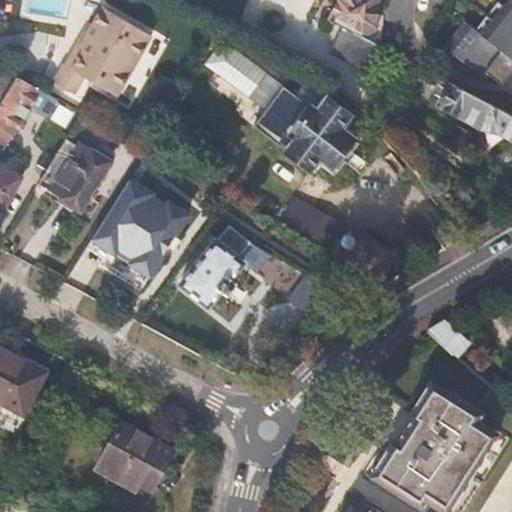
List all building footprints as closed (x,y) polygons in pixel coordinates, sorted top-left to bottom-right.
[(350,29),(359,0),(337,0),(328,16),(346,26),(350,29)] [(379,0),(359,0),(350,29),(373,41),(392,32),(379,0)] [(511,74),(511,0),(483,36),(472,26),(451,51),(482,77),(487,72),(503,85),(511,74)] [(113,95),(150,31),(99,3),(67,61),(61,59),(49,82),(72,94),(81,77),(113,95)] [(333,50),(368,69),(380,45),(373,41),(350,29),(346,26),(333,50)] [(328,162),(347,133),(335,126),(343,112),(318,97),(311,107),(211,43),(194,70),(258,112),(247,128),(306,167),(315,154),(328,162)] [(372,87),(394,101),(402,88),(380,73),(372,87)] [(0,96),(8,83),(0,78),(0,96)] [(34,91),(12,78),(8,83),(0,96),(0,130),(6,134),(8,135),(34,91)] [(511,138),(511,116),(508,114),(448,82),(438,102),(483,127),(496,130),(511,138)] [(55,152),(36,184),(79,210),(108,161),(77,143),(74,147),(62,140),(55,152)] [(0,207),(1,209),(20,175),(0,163),(0,207)] [(88,248),(149,283),(186,217),(125,183),(88,248)] [(226,221),(225,223),(179,283),(207,304),(219,289),(223,291),(227,290),(231,285),(233,281),(232,277),(229,275),(241,259),(236,255),(247,239),(248,237),(226,221)] [(340,259),(376,279),(390,253),(355,234),(351,241),(350,238),(347,234),(343,234),(341,236),(339,240),(340,244),(343,245),(347,247),(340,259)] [(430,331),(457,355),(465,347),(470,342),(447,320),(430,331)] [(457,355),(503,396),(511,387),(465,347),(457,355)] [(0,416),(13,422),(40,369),(0,348),(0,416)] [(444,508),(495,426),(480,416),(476,414),(480,405),(437,378),(416,412),(420,415),(435,423),(415,454),(401,445),(397,443),(376,476),(419,502),(424,496),(429,499),(444,508)] [(420,415),(401,445),(415,454),(435,423),(420,415)] [(150,488),(151,488),(171,452),(119,423),(93,468),(118,481),(122,474),(150,488)]
